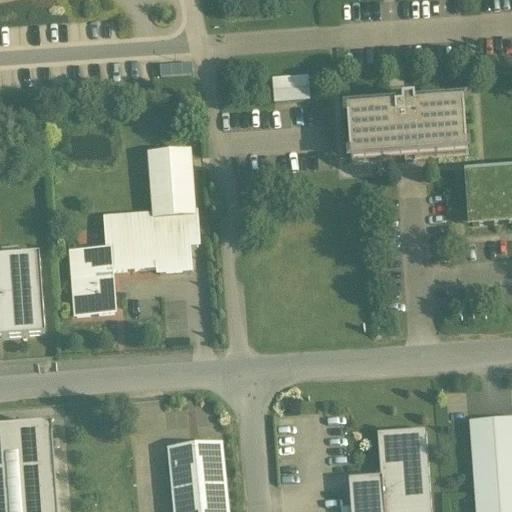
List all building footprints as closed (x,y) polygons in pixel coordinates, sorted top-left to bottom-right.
[(309,91),(274,94),(275,106),(310,103),(309,91)] [(415,164),(414,159),(468,155),(465,113),(464,113),(464,107),(416,110),(415,103),(409,103),(403,104),(403,111),(348,115),(348,122),(351,157),(351,164),(404,160),(405,165),(415,164)] [(114,316),(111,275),(159,271),(160,277),(190,274),(188,249),(198,248),(196,217),(193,217),(189,156),(151,159),(155,219),(106,223),(109,255),(72,258),(76,319),(114,316)] [(511,176),(469,179),(473,228),(511,225),(511,176)] [(40,258),(0,260),(0,340),(46,337),(40,258)] [(511,511),(511,422),(470,426),(476,511),(511,511)] [(0,431),(0,511),(55,511),(49,428),(0,431)] [(430,511),(425,435),(377,438),(380,481),(349,483),(350,511),(430,511)] [(226,511),(221,449),(170,454),(175,511),(226,511)]
